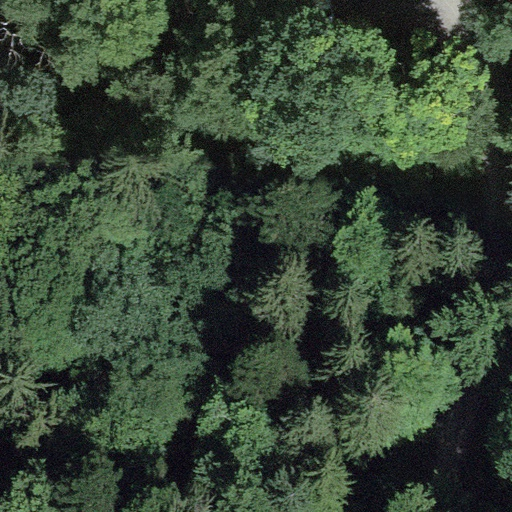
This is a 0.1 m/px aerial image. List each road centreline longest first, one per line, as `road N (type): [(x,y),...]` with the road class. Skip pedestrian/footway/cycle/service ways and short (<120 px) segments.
road 1 (track): [(466,0),(488,31),(509,149),(449,475),(434,511)]
road 2 (track): [(168,0),(75,142),(0,338)]
